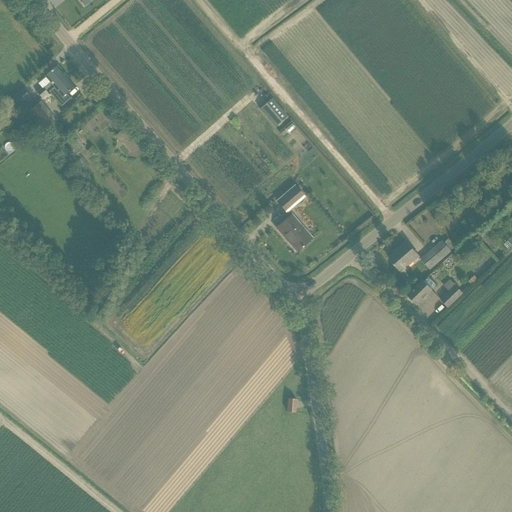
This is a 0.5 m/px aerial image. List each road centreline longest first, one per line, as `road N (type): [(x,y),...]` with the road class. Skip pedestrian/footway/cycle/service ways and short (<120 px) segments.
road 1 (unclassified): [(294,296),(34,0)]
road 2 (unclassified): [(294,296),(511,126)]
road 3 (unknown): [(340,264),(385,297),(511,425)]
road 4 (unclassified): [(328,511),(294,296)]
